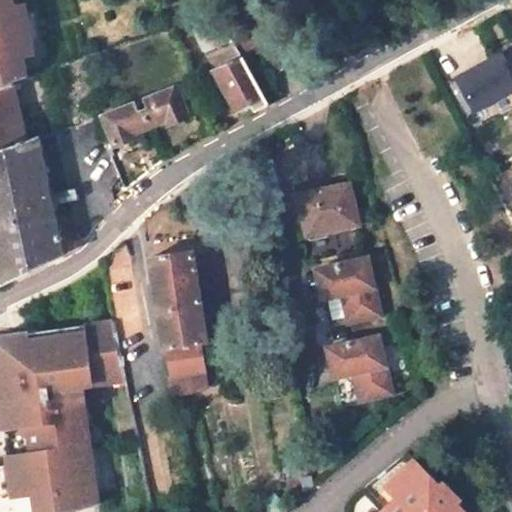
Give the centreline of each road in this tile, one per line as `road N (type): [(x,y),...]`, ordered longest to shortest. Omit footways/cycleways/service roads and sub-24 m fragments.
road 1 (residential): [(0,301),(83,261),(171,176),(493,0)]
road 2 (residential): [(511,446),(468,273),(382,104)]
